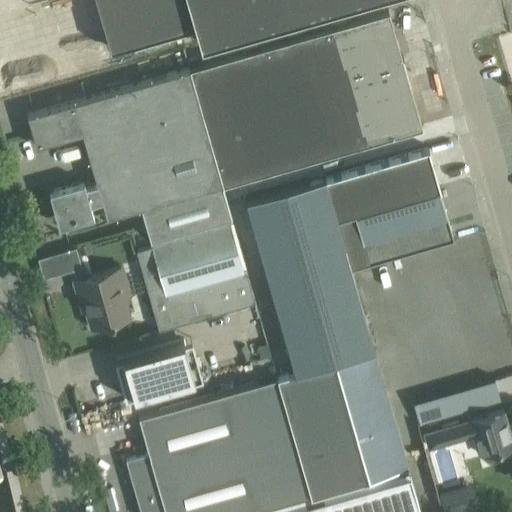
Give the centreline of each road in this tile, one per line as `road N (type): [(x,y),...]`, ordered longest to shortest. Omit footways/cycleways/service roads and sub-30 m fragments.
road 1 (unclassified): [(72,511),(0,259)]
road 2 (unclassified): [(511,240),(443,0)]
